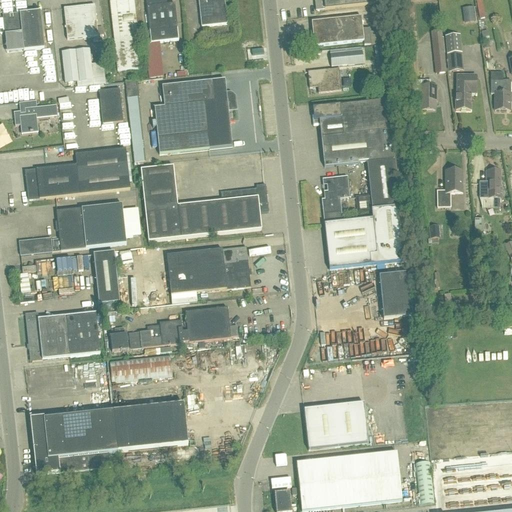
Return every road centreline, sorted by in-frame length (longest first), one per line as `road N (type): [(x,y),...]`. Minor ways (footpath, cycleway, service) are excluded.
road 1 (unclassified): [(245,511),(254,448),(302,322),(268,0)]
road 2 (unclassified): [(13,511),(0,328)]
